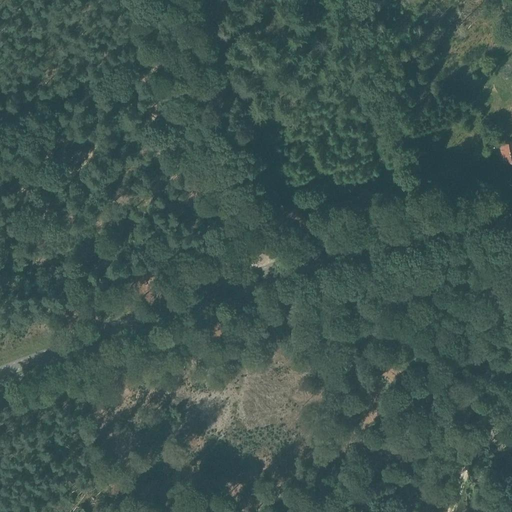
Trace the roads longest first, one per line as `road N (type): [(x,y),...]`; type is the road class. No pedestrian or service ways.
road 1 (tertiary): [(0,372),(309,256),(511,208)]
road 2 (track): [(162,0),(264,272)]
road 3 (track): [(511,335),(448,511)]
